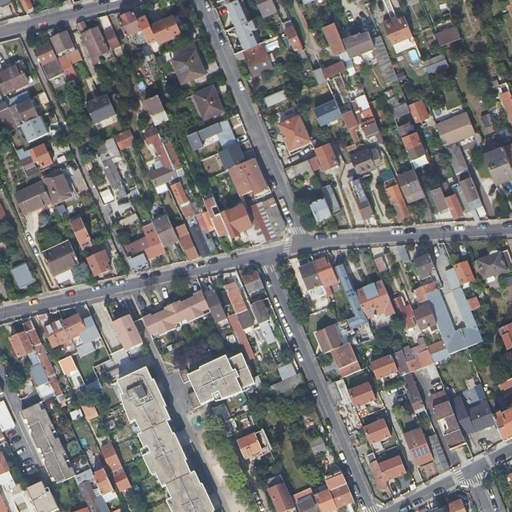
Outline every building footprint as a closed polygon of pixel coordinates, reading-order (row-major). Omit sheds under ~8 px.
[(20,0),(25,9),(33,5),(30,0),(20,0)] [(259,26),(250,4),(242,7),(242,9),(244,13),(238,15),(236,16),(244,33),(259,26)] [(144,10),(136,14),(139,21),(147,17),(144,10)] [(136,14),(135,12),(118,19),(126,37),(143,30),(139,21),(136,14)] [(445,21),(453,18),(451,13),(443,16),(445,21)] [(179,15),(175,16),(180,28),(184,26),(179,15)] [(328,25),(335,22),(332,15),(325,18),(328,25)] [(180,28),(175,16),(157,24),(165,42),(182,34),(180,28)] [(139,21),(143,30),(147,40),(149,39),(149,37),(155,35),(147,17),(139,21)] [(394,21),(402,41),(413,37),(405,17),(397,20),(394,21)] [(384,23),(393,45),(402,41),(394,21),(393,19),(384,23)] [(82,21),(76,24),(86,48),(94,65),(100,62),(98,57),(87,33),(82,21)] [(291,21),(283,24),(286,30),(294,26),(291,21)] [(347,51),(344,45),(335,22),(328,25),(327,25),(335,43),(332,45),(336,54),(339,55),(347,51)] [(275,28),(278,36),(280,40),(286,37),(289,36),(286,30),(283,24),(275,28)] [(286,30),(289,36),(294,49),(297,47),(300,52),(304,50),(294,26),(286,30)] [(98,57),(109,52),(98,28),(87,33),(98,57)] [(104,32),(112,51),(121,47),(113,28),(104,32)] [(440,46),(461,38),(457,30),(437,38),(440,46)] [(74,47),(67,31),(51,39),(60,58),(67,55),(68,59),(59,63),(63,74),(69,86),(76,83),(74,79),(77,77),(71,63),(82,58),(78,50),(76,51),(74,48),(74,47)] [(262,32),(235,44),(238,52),(263,42),(266,41),(262,32)] [(349,57),(352,63),(361,59),(359,54),(367,51),(373,49),(374,48),(371,40),(367,32),(361,35),(360,33),(351,36),(353,41),(344,45),(347,51),(349,57)] [(392,81),(386,65),(391,63),(380,37),(371,40),(374,48),(373,49),(386,83),(392,81)] [(238,52),(235,54),(237,60),(247,57),(254,75),(273,67),(271,61),(276,58),(273,51),(268,54),(263,42),(238,52)] [(49,80),(63,74),(59,63),(50,43),(35,50),(44,70),(49,80)] [(411,62),(419,59),(416,48),(408,51),(411,62)] [(196,50),(173,60),(183,83),(206,73),(196,50)] [(424,60),(428,74),(448,67),(444,54),(424,60)] [(346,69),(353,67),(352,63),(349,57),(342,60),(343,62),(346,69)] [(326,78),(346,69),(343,62),(323,70),(322,67),(313,71),(319,84),(328,81),(326,78)] [(392,81),(397,79),(391,63),(386,65),(392,81)] [(11,69),(19,88),(29,83),(20,65),(11,69)] [(4,94),(19,88),(11,69),(0,74),(0,81),(2,86),(0,87),(4,94)] [(511,122),(511,96),(506,81),(501,83),(505,91),(500,93),(511,122)] [(224,110),(213,85),(194,94),(204,119),(224,110)] [(263,96),(268,107),(291,97),(286,86),(263,96)] [(422,94),(419,88),(412,91),(415,97),(422,94)] [(22,95),(25,101),(30,98),(27,92),(22,94),(22,95)] [(0,112),(10,108),(7,102),(7,101),(4,102),(0,94),(0,112)] [(7,102),(10,108),(25,101),(22,95),(22,94),(9,100),(7,96),(5,97),(7,101),(7,102)] [(97,98),(106,119),(116,114),(113,108),(107,95),(100,98),(99,97),(97,98)] [(145,101),(151,116),(165,111),(162,104),(158,95),(145,101)] [(390,108),(385,96),(375,100),(377,104),(383,102),(386,110),(390,108)] [(94,124),(106,119),(97,98),(93,100),(93,101),(86,105),(94,124)] [(351,101),(354,108),(356,112),(360,107),(356,99),(351,101)] [(38,116),(35,109),(31,100),(17,106),(24,122),(38,116)] [(342,114),(336,100),(315,109),(322,125),(331,121),(332,124),(344,119),(342,114)] [(421,100),(417,102),(409,105),(413,117),(426,112),(421,100)] [(410,111),(407,102),(400,105),(391,109),(394,118),(410,111)] [(0,116),(0,117),(4,125),(15,119),(10,108),(0,112),(0,116)] [(359,121),(358,118),(356,114),(356,112),(354,108),(350,110),(356,122),(359,121)] [(384,142),(371,108),(364,111),(365,115),(367,120),(362,123),(368,138),(375,135),(378,140),(382,143),(384,142)] [(342,114),(344,119),(355,143),(359,141),(353,126),(357,124),(356,122),(350,110),(342,114)] [(120,123),(127,120),(123,111),(116,114),(120,123)] [(467,111),(447,119),(456,140),(475,132),(467,111)] [(482,116),(486,127),(494,124),(490,113),(482,116)] [(198,132),(188,137),(193,150),(203,146),(203,145),(201,140),(211,136),(222,131),(222,132),(226,130),(226,132),(239,127),(239,126),(243,124),(239,114),(198,132)] [(46,122),(43,115),(33,119),(31,122),(20,127),(27,143),(34,140),(31,134),(42,129),(40,125),(46,122)] [(308,133),(300,115),(280,124),(290,148),(311,139),(308,133)] [(4,125),(7,132),(18,127),(18,126),(15,119),(4,125)] [(447,119),(436,123),(444,144),(456,140),(447,119)] [(185,130),(188,137),(198,132),(195,125),(185,130)] [(156,128),(144,133),(149,145),(153,143),(167,175),(175,172),(175,170),(159,135),(158,132),(156,128)] [(127,139),(133,136),(130,129),(114,137),(117,143),(127,139)] [(166,132),(159,135),(175,170),(181,167),(166,132)] [(420,142),(416,132),(403,137),(407,147),(409,147),(411,150),(419,146),(418,143),(420,142)] [(221,163),(224,171),(229,169),(254,159),(250,148),(244,150),(244,149),(236,153),(228,134),(217,139),(227,161),(221,163)] [(117,143),(120,150),(136,143),(133,136),(127,139),(117,143)] [(203,145),(203,146),(204,147),(214,143),(211,136),(201,140),(203,145)] [(27,177),(39,172),(36,165),(29,150),(27,146),(24,140),(13,146),(27,177)] [(338,149),(334,140),(315,148),(318,155),(324,169),(329,167),(331,170),(340,166),(333,151),(338,149)] [(120,198),(127,195),(103,141),(95,145),(100,156),(95,158),(99,169),(104,167),(112,185),(114,184),(120,198)] [(53,162),(44,143),(29,150),(36,165),(41,162),(43,167),(53,162)] [(503,145),(484,153),(496,184),(511,177),(511,166),(504,147),(503,145)] [(368,148),(350,156),(358,174),(369,169),(369,168),(375,165),(373,161),(369,152),(368,149),(368,148)] [(377,148),(369,152),(373,161),(379,158),(380,157),(377,148)] [(237,187),(239,193),(251,188),(255,195),(265,191),(266,194),(271,191),(263,172),(257,157),(254,159),(229,169),(237,187)] [(308,159),(293,165),(298,177),(306,174),(309,179),(315,176),(311,167),(308,159)] [(422,188),(414,168),(397,175),(405,195),(422,188)] [(391,169),(379,174),(382,182),(394,177),(391,169)] [(53,202),(54,204),(75,194),(67,176),(64,178),(60,170),(42,179),(43,182),(53,202)] [(385,189),(397,184),(394,177),(382,182),(385,189)] [(471,177),(459,182),(467,201),(469,206),(475,220),(478,220),(477,217),(478,216),(474,207),(482,204),(479,197),(471,177)] [(365,218),(374,215),(362,185),(359,178),(353,180),(356,188),(360,197),(357,198),(365,218)] [(25,214),(53,202),(43,182),(16,195),(25,214)] [(172,185),(187,219),(194,215),(180,182),(172,185)] [(324,196),(332,214),(340,211),(330,186),(321,189),(324,196)] [(104,203),(115,199),(111,188),(100,192),(104,203)] [(445,198),(449,208),(453,217),(463,214),(457,200),(455,194),(445,198)] [(318,220),(332,214),(324,196),(310,202),(318,220)] [(402,217),(409,214),(402,196),(392,200),(390,201),(393,207),(398,219),(399,221),(403,220),(402,217)] [(274,197),(246,209),(253,226),(261,244),(283,239),(285,225),(274,197)] [(464,197),(457,200),(463,214),(469,211),(464,197)] [(212,220),(218,236),(228,232),(221,215),(214,199),(204,203),(205,205),(207,209),(211,218),(212,220)] [(246,209),(244,205),(221,215),(228,232),(231,238),(240,234),(239,232),(253,226),(246,209)] [(94,214),(91,208),(86,210),(82,213),(84,219),(94,214)] [(151,219),(153,223),(168,216),(166,212),(151,219)] [(84,219),(82,213),(68,219),(70,223),(80,219),(81,220),(84,219)] [(202,255),(210,252),(199,225),(194,215),(187,219),(191,228),(195,235),(194,236),(202,255)] [(121,228),(136,220),(133,216),(119,224),(121,228)] [(154,225),(161,242),(163,246),(178,239),(173,228),(168,216),(153,223),(154,225)] [(70,223),(79,242),(89,238),(86,231),(87,231),(85,225),(83,226),(81,220),(80,219),(70,223)] [(213,238),(218,236),(212,220),(206,222),(213,238)] [(199,225),(210,252),(217,249),(213,238),(206,222),(199,225)] [(185,223),(176,227),(179,235),(185,232),(186,234),(189,233),(185,223)] [(154,225),(141,231),(144,238),(125,246),(130,256),(127,258),(128,261),(132,269),(138,267),(148,262),(146,259),(165,251),(163,246),(161,242),(154,225)] [(190,259),(199,256),(190,236),(182,240),(190,259)] [(0,254),(11,250),(6,240),(0,242),(0,254)] [(43,253),(52,274),(69,266),(70,268),(79,264),(69,241),(43,253)] [(109,260),(100,241),(89,246),(94,255),(87,258),(95,275),(110,269),(107,261),(109,260)] [(408,257),(403,245),(395,246),(401,260),(408,257)] [(125,246),(122,248),(127,258),(130,256),(125,246)] [(511,268),(504,251),(471,262),(479,284),(485,282),(484,278),(511,268)] [(435,270),(428,255),(414,261),(421,279),(428,277),(427,273),(435,270)] [(454,270),(449,255),(440,259),(453,290),(461,287),(460,284),(459,282),(454,270)] [(328,257),(314,263),(322,282),(327,293),(328,298),(329,299),(334,297),(329,285),(338,281),(336,276),(328,257)] [(382,257),(374,260),(380,273),(388,270),(382,257)] [(455,266),(462,284),(469,281),(473,279),(466,262),(455,266)] [(322,282),(314,263),(300,269),(309,289),(315,287),(319,297),(327,293),(322,282)] [(30,278),(32,277),(26,264),(12,270),(18,284),(20,288),(32,282),(30,278)] [(355,316),(358,322),(367,318),(356,292),(345,265),(335,268),(339,278),(353,310),(355,316)] [(264,288),(257,272),(243,278),(249,294),(264,288)] [(58,283),(68,279),(65,273),(55,278),(58,283)] [(511,275),(501,279),(504,287),(511,284),(511,275)] [(425,294),(437,289),(442,288),(439,280),(413,290),(419,303),(427,300),(425,294)] [(356,292),(367,318),(374,315),(374,316),(377,315),(376,314),(385,311),(387,317),(396,313),(383,281),(356,292)] [(232,304),(243,330),(253,326),(234,282),(224,286),(225,289),(232,304)] [(315,287),(309,289),(313,299),(319,297),(315,287)] [(462,289),(461,287),(453,290),(467,328),(454,333),(437,289),(425,294),(427,300),(429,305),(436,323),(443,340),(446,348),(449,354),(466,348),(483,341),(470,310),(466,300),(462,289)] [(225,289),(216,293),(218,297),(223,308),(232,304),(225,289)] [(215,290),(204,295),(210,309),(212,312),(216,322),(227,317),(223,308),(218,297),(216,293),(215,290)] [(204,295),(202,291),(194,294),(196,297),(182,302),(181,300),(164,307),(166,309),(152,315),(151,313),(142,316),(151,335),(158,331),(160,335),(176,328),(175,324),(187,319),(189,322),(206,315),(204,311),(210,309),(204,295)] [(404,330),(415,326),(409,311),(406,312),(399,296),(392,299),(404,330)] [(476,296),(466,300),(470,310),(479,306),(476,296)] [(261,300),(251,304),(259,324),(262,331),(267,344),(268,344),(275,341),(267,321),(269,320),(261,300)] [(436,323),(429,305),(413,312),(420,330),(436,323)] [(51,325),(46,313),(38,315),(53,348),(72,339),(72,338),(64,321),(63,320),(51,325)] [(79,314),(64,321),(72,338),(81,334),(80,333),(79,332),(86,329),(82,321),(81,319),(79,314)] [(130,315),(114,322),(126,350),(143,343),(130,315)] [(92,316),(82,321),(86,329),(79,332),(80,333),(85,345),(78,348),(81,356),(88,353),(95,350),(92,342),(102,338),(92,316)] [(244,335),(236,316),(229,319),(234,331),(237,330),(240,336),(244,335)] [(176,328),(189,322),(187,319),(175,324),(176,328)] [(60,402),(67,399),(51,363),(47,356),(46,353),(32,321),(24,325),(27,332),(36,350),(42,363),(53,387),(56,394),(60,402)] [(511,322),(497,330),(500,338),(503,337),(511,333),(511,322)] [(259,324),(253,326),(261,346),(267,344),(262,331),(259,324)] [(324,331),(332,351),(343,346),(338,333),(334,334),(331,327),(324,331)] [(325,354),(332,351),(324,331),(316,334),(325,354)] [(27,332),(10,339),(19,358),(28,354),(36,350),(27,332)] [(511,333),(503,337),(508,348),(511,346),(511,333)] [(431,354),(446,348),(443,340),(427,346),(431,354)] [(332,351),(340,369),(356,363),(358,362),(356,355),(353,349),(351,343),(343,346),(332,351)] [(428,350),(425,343),(411,349),(414,356),(416,355),(428,350)] [(111,359),(105,346),(95,350),(88,353),(89,356),(94,367),(111,359)] [(410,347),(402,350),(410,369),(411,372),(422,368),(416,355),(414,356),(411,349),(410,347)] [(42,363),(36,350),(28,354),(34,367),(42,363)] [(392,355),(399,371),(399,373),(410,369),(402,350),(392,355)] [(67,377),(80,371),(75,362),(72,355),(59,361),(65,374),(67,377)] [(383,358),(374,362),(371,363),(378,380),(381,378),(399,371),(392,355),(383,358)] [(80,371),(83,378),(96,372),(94,367),(89,356),(75,362),(80,371)] [(256,383),(244,356),(230,362),(228,358),(202,369),(202,370),(190,376),(187,370),(180,373),(185,383),(191,380),(196,391),(188,395),(194,409),(215,399),(222,396),(222,397),(244,388),(251,385),(256,383)] [(340,369),(343,378),(352,374),(362,370),(358,362),(356,363),(340,369)] [(38,387),(40,393),(53,387),(42,363),(34,367),(32,368),(40,385),(38,387)] [(280,373),(283,381),(296,375),(293,368),(288,370),(286,366),(278,369),(280,373)] [(118,369),(106,374),(108,379),(120,374),(118,369)] [(214,511),(203,487),(202,487),(196,475),(192,476),(190,471),(187,463),(188,463),(176,436),(175,437),(168,423),(172,422),(166,409),(167,408),(155,382),(153,382),(148,369),(118,382),(124,395),(128,393),(132,400),(126,403),(135,423),(138,422),(140,427),(146,440),(143,441),(146,447),(149,454),(157,472),(159,476),(160,479),(163,484),(166,483),(172,496),(174,500),(171,502),(175,511),(214,511)] [(399,373),(410,400),(415,410),(417,409),(410,392),(409,392),(406,383),(409,382),(406,376),(412,373),(411,372),(410,369),(399,373)] [(410,392),(417,409),(425,406),(412,373),(406,376),(409,382),(406,383),(409,392),(410,392)] [(283,381),(268,387),(271,394),(272,396),(304,383),(303,380),(301,374),(297,375),(296,375),(283,381)] [(486,396),(478,376),(470,379),(479,399),(486,396)] [(511,390),(511,377),(498,385),(504,395),(511,390)] [(90,393),(103,387),(99,379),(86,385),(90,393)] [(344,404),(344,405),(353,401),(351,396),(349,392),(344,379),(335,382),(342,399),(344,404)] [(342,399),(335,382),(327,385),(337,407),(344,404),(342,399)] [(353,401),(356,408),(365,405),(376,400),(369,383),(358,388),(349,392),(351,396),(353,401)] [(40,393),(44,400),(56,394),(53,387),(40,393)] [(449,401),(446,392),(430,399),(432,405),(433,404),(434,407),(433,408),(449,450),(456,447),(461,445),(466,443),(462,432),(449,401)] [(128,393),(124,395),(121,397),(124,404),(126,403),(132,400),(128,393)] [(486,396),(479,399),(481,405),(482,405),(483,401),(487,400),(486,396)] [(471,409),(467,411),(466,407),(462,409),(458,398),(449,401),(462,432),(474,427),(475,430),(479,429),(471,409)] [(0,402),(12,428),(16,426),(4,400),(0,402)] [(481,405),(471,409),(479,429),(496,421),(494,417),(490,406),(487,400),(483,401),(482,405),(481,405)] [(0,428),(2,432),(12,428),(0,402),(0,428)] [(40,403),(74,476),(77,475),(42,402),(40,403)] [(65,480),(74,476),(40,403),(22,412),(25,420),(27,419),(33,432),(31,433),(39,449),(41,448),(47,461),(45,462),(53,478),(55,477),(58,484),(65,480)] [(224,403),(213,408),(216,416),(227,411),(224,403)] [(235,407),(237,414),(249,409),(247,403),(235,407)] [(494,417),(496,421),(504,441),(511,437),(511,403),(509,405),(511,408),(507,410),(509,412),(502,416),(501,413),(494,417)] [(98,416),(100,415),(99,414),(95,405),(85,409),(89,419),(90,420),(91,423),(100,419),(98,416)] [(79,410),(70,412),(72,419),(81,417),(79,410)] [(364,428),(365,430),(371,445),(380,441),(392,436),(385,420),(373,425),(364,428)] [(405,435),(417,465),(434,458),(427,439),(422,428),(405,435)] [(356,433),(349,436),(353,445),(360,442),(356,433)] [(238,442),(245,457),(263,450),(256,434),(238,442)] [(440,471),(441,475),(451,470),(449,467),(437,435),(427,439),(434,458),(436,462),(440,471)] [(321,437),(310,442),(313,450),(315,454),(326,449),(321,437)] [(131,486),(112,443),(102,448),(121,490),(131,486)] [(84,453),(87,461),(93,458),(90,450),(84,453)] [(1,453),(0,453),(0,474),(9,471),(1,453)] [(382,490),(389,487),(389,486),(387,481),(381,467),(380,465),(375,453),(368,456),(382,490)] [(381,467),(387,481),(395,478),(408,472),(401,456),(380,465),(381,467)] [(417,465),(419,469),(436,462),(434,458),(417,465)] [(74,476),(91,511),(110,511),(103,495),(102,496),(96,498),(93,491),(89,481),(95,478),(93,474),(91,469),(77,475),(74,476)] [(105,469),(93,474),(95,478),(103,495),(114,490),(105,469)] [(295,505),(292,499),(281,474),(266,480),(279,511),(282,511),(296,507),(295,505)] [(338,507),(354,501),(345,479),(340,481),(339,483),(335,485),(335,484),(332,485),(331,482),(327,483),(330,489),(338,507)] [(43,482),(38,484),(50,511),(52,511),(59,509),(51,491),(48,493),(43,482)] [(318,487),(321,493),(330,489),(327,483),(318,487)] [(50,511),(38,484),(28,489),(38,511),(50,511)] [(93,491),(96,498),(102,496),(99,488),(93,491)] [(321,493),(315,496),(316,497),(322,511),(327,511),(338,507),(330,489),(321,493)] [(315,496),(313,491),(292,499),(295,505),(316,497),(315,496)] [(322,511),(316,497),(295,505),(296,507),(297,510),(297,511),(322,511)] [(465,511),(461,501),(445,507),(446,511),(465,511)]
